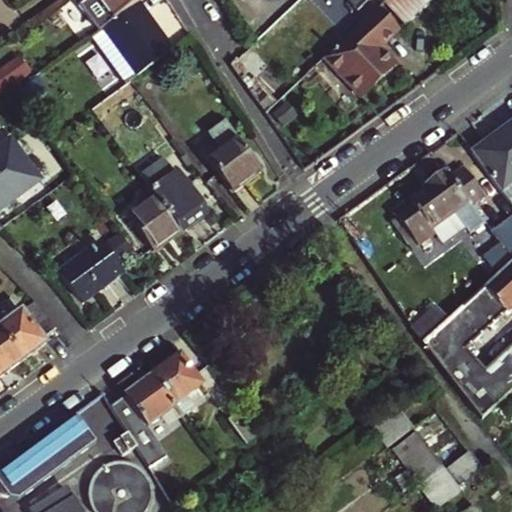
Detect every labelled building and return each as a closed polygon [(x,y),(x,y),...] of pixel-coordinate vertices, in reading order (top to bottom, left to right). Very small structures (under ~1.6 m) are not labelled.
[(101,30),(140,2),(143,0),(85,0),(81,3),(101,30)] [(432,0),(388,0),(384,4),(408,30),(435,3),(432,0)] [(174,49),(140,2),(101,30),(93,36),(128,84),(132,81),(174,49)] [(376,11),(324,59),(360,98),(395,66),(380,50),(396,33),(376,11)] [(20,53),(0,70),(0,98),(34,69),(20,53)] [(134,97),(108,115),(116,127),(143,110),(134,97)] [(511,117),(482,139),(483,141),(486,144),(472,154),(502,196),(511,188),(511,117)] [(228,122),(213,133),(224,148),(209,159),(234,194),(263,173),(228,122)] [(0,212),(46,178),(15,137),(0,148),(0,212)] [(483,141),(469,151),(472,154),(486,144),(483,141)] [(157,199),(182,233),(210,213),(180,172),(176,175),(166,162),(142,179),(157,199)] [(410,202),(392,215),(416,247),(433,234),(430,229),(452,213),(468,236),(484,225),(471,208),(485,198),(460,163),(408,200),(410,202)] [(182,233),(157,199),(128,220),(153,253),(182,233)] [(511,252),(511,215),(494,232),(511,252)] [(123,276),(100,245),(61,274),(83,305),(123,276)] [(471,349),(511,311),(511,263),(422,345),(479,419),(511,389),(511,346),(487,369),(471,349)] [(11,295),(4,286),(0,288),(0,295),(4,300),(11,295)] [(44,341),(56,331),(35,303),(0,327),(0,328),(24,361),(46,344),(44,341)] [(414,326),(424,337),(444,320),(435,308),(414,326)] [(24,361),(0,328),(0,375),(1,377),(24,361)] [(180,357),(152,378),(173,406),(182,419),(195,410),(186,397),(201,386),(180,357)] [(173,406),(152,378),(124,398),(145,427),(173,406)] [(145,427),(124,398),(111,408),(127,434),(130,438),(145,427)] [(378,423),(393,444),(412,431),(397,410),(378,423)] [(100,444),(78,414),(36,445),(0,471),(0,498),(22,501),(100,444)] [(239,414),(227,422),(243,448),(255,440),(239,414)] [(123,455),(135,447),(134,444),(130,438),(127,434),(115,442),(123,455)] [(135,447),(154,477),(162,472),(158,466),(167,460),(149,434),(134,444),(135,447)] [(393,452),(403,464),(425,447),(416,435),(393,452)] [(403,464),(411,475),(434,458),(425,447),(403,464)] [(469,453),(443,471),(455,487),(480,469),(469,453)] [(411,475),(421,488),(443,471),(434,458),(411,475)] [(152,508),(153,504),(154,500),(154,496),(154,492),(153,488),(152,485),(150,481),(148,478),(146,475),(143,472),(139,469),(136,467),(132,466),(128,465),(124,464),(120,464),(116,465),(112,466),(109,467),(105,469),(102,472),(99,474),(96,477),(94,481),(93,484),(91,488),(91,492),(90,496),(90,500),(91,504),(92,508),(94,511),(149,511),(150,511),(152,508)] [(32,511),(81,511),(68,490),(32,511)]
